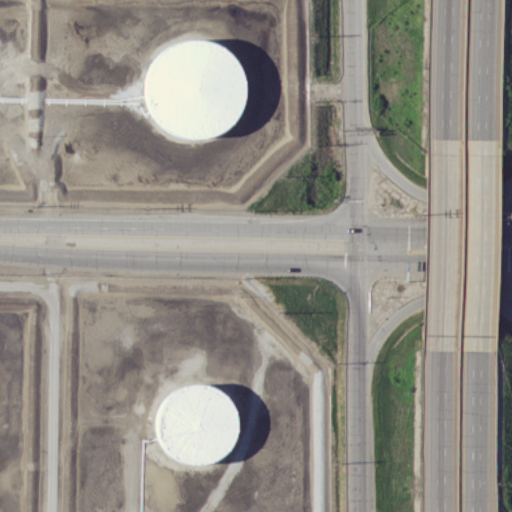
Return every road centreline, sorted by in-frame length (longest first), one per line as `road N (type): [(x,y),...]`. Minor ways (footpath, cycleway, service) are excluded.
road 1 (secondary): [(0,248),(356,258)]
road 2 (secondary): [(356,230),(0,224)]
road 3 (secondary): [(355,0),(356,258)]
road 4 (secondary): [(356,258),(359,511)]
road 5 (secondary): [(355,95),(367,140),(415,190),(472,199),(511,180)]
road 6 (motorway): [(476,349),(479,138)]
road 7 (motorway): [(443,138),(443,349)]
road 8 (secondary): [(511,315),(475,303),(403,311),(372,347),(358,388)]
road 9 (motorway): [(473,511),(476,349)]
road 10 (motorway): [(443,349),(445,511)]
road 11 (secondary): [(511,233),(356,230)]
road 12 (secondary): [(356,258),(511,260)]
road 13 (motorway): [(446,0),(443,138)]
road 14 (motorway): [(479,138),(481,0)]
